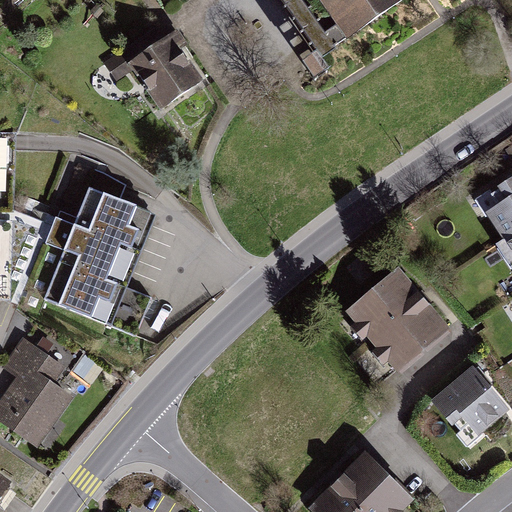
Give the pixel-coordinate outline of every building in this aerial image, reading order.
[(286,0),(316,43),(324,54),(403,0),(286,0)] [(174,31),(126,59),(159,108),(205,80),(174,31)] [(327,61),(316,43),(298,55),(312,72),(327,61)] [(128,73),(115,55),(104,63),(116,81),(128,73)] [(511,174),(496,184),(498,186),(489,192),(496,202),(485,211),(502,238),(496,242),(511,270),(511,174)] [(157,214),(88,187),(73,223),(54,215),(43,240),(63,250),(45,299),(137,336),(152,298),(129,288),(157,214)] [(398,265),(345,310),(354,321),(350,324),(361,339),(367,335),(376,346),(371,351),(383,364),(388,360),(397,371),(450,326),(398,265)] [(65,368),(22,339),(2,367),(15,376),(0,398),(0,421),(38,448),(72,399),(53,386),(65,368)] [(472,364),(430,399),(451,424),(454,422),(460,431),(458,432),(467,443),(510,408),(472,364)] [(330,461),(316,447),(298,465),(312,480),(330,461)] [(364,449),(307,507),(311,511),(404,511),(402,510),(413,498),(364,449)] [(0,494),(10,481),(0,473),(0,494)]
